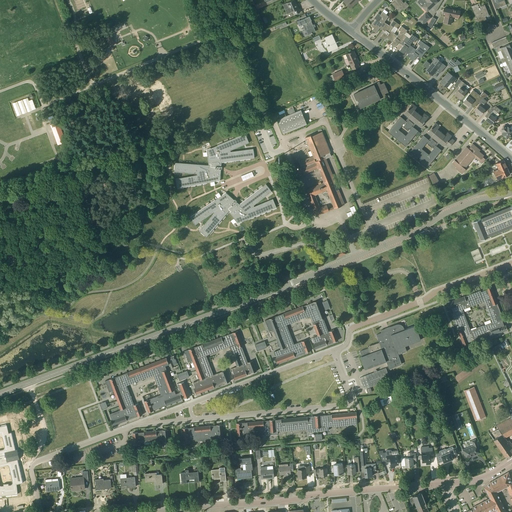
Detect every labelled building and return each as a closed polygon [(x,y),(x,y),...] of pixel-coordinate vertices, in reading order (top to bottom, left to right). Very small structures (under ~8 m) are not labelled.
[(293,11),(294,15),(300,12),(299,8),(298,9),(294,0),(293,0),(286,3),(288,8),(290,7),(292,12),(293,11)] [(397,10),(401,7),(394,0),(391,3),(397,10)] [(404,3),(401,0),(394,0),(401,7),(404,10),(409,5),(405,2),(404,3)] [(437,2),(436,0),(435,0),(419,0),(424,5),(422,6),(427,11),(437,2)] [(506,5),(504,0),(495,0),(496,2),(493,4),(495,9),(500,7),(506,5)] [(255,5),(257,9),(266,5),(264,1),(255,5)] [(485,17),(489,15),(485,5),(481,6),(482,9),(479,10),(477,5),(472,7),(471,6),(478,23),(486,20),(485,17)] [(459,18),(460,11),(453,9),(452,10),(444,8),(443,14),(445,15),(444,22),(451,24),(452,17),(459,18)] [(374,18),(375,19),(371,25),(374,28),(372,30),(376,33),(380,28),(382,30),(387,24),(384,22),(388,16),(382,12),(380,15),(378,13),(374,18)] [(431,18),(425,12),(417,19),(423,25),(431,18)] [(309,17),(297,22),(299,26),(303,24),(305,30),(303,31),(305,36),(312,33),(313,33),(313,32),(315,31),(311,21),(309,17)] [(433,17),(427,26),(431,28),(436,19),(433,17)] [(387,24),(382,30),(385,31),(381,37),(384,39),(386,37),(389,40),(394,33),(397,29),(397,28),(399,24),(393,20),(389,25),(387,24)] [(394,33),(389,40),(392,42),(391,44),(395,47),(398,42),(401,44),(406,36),(404,34),(407,30),(401,26),(398,29),(401,31),(397,35),(394,33)] [(325,47),(326,46),(329,52),(338,48),(336,43),(339,41),(334,43),(333,41),(335,40),(332,34),(333,34),(324,37),(326,40),(323,42),(325,47)] [(408,54),(413,47),(410,45),(413,40),(415,42),(418,39),(412,34),(411,36),(409,38),(407,36),(401,44),(403,45),(399,51),(403,54),(405,51),(408,54)] [(408,54),(407,55),(410,58),(409,58),(413,61),(417,56),(420,58),(426,51),(423,49),(426,45),(420,40),(417,44),(419,45),(416,50),(413,47),(408,54)] [(502,54),(511,50),(509,44),(500,48),(499,46),(497,47),(496,48),(497,52),(501,51),(502,54)] [(501,61),(511,56),(511,50),(502,54),(503,58),(498,60),(499,62),(500,61),(501,61)] [(345,54),(352,70),(359,67),(357,63),(359,62),(353,51),(345,54)] [(507,65),(511,62),(511,56),(501,61),(502,63),(505,62),(507,65)] [(440,73),(444,68),(446,66),(444,65),(436,58),(434,60),(431,64),(427,68),(426,70),(429,73),(432,75),(436,70),(440,73)] [(452,59),(447,64),(452,67),(461,63),(457,60),(455,62),(452,59)] [(335,80),(344,76),(342,70),(332,74),(335,80)] [(451,82),(453,83),(456,79),(448,72),(440,82),(444,85),(443,85),(444,86),(445,86),(447,87),(451,82)] [(461,81),(458,85),(460,87),(455,94),(458,97),(459,96),(460,98),(460,99),(467,90),(464,88),(467,85),(461,81)] [(380,98),(380,99),(386,96),(384,93),(388,92),(384,83),(381,85),(379,82),(374,85),(358,93),(353,95),(359,108),(364,106),(380,98)] [(495,92),(505,88),(502,82),(493,87),(495,92)] [(481,99),(483,98),(488,96),(483,92),(480,95),(473,90),(470,93),(463,101),(469,106),(474,99),(478,103),(481,99)] [(17,116),(32,111),(28,98),(12,103),(17,116)] [(481,99),(478,103),(480,104),(475,110),(480,115),(485,109),(482,107),(487,101),(483,98),(481,99)] [(397,139),(402,132),(398,130),(403,123),(405,124),(403,126),(405,128),(418,113),(414,110),(417,107),(412,104),(404,113),(408,117),(405,121),(400,116),(388,132),(397,139)] [(491,124),(496,118),(499,114),(498,113),(501,110),(495,106),(492,108),(488,112),(490,114),(486,119),(491,124)] [(283,134),(307,124),(301,110),(277,120),(283,134)] [(422,116),(418,113),(405,128),(408,130),(409,128),(411,129),(406,135),(402,132),(397,139),(405,146),(416,134),(418,131),(413,127),(416,123),(420,126),(428,117),(424,113),(422,116)] [(66,142),(58,122),(50,125),(58,145),(66,142)] [(280,154),(270,122),(257,127),(261,138),(260,138),(267,158),(280,154)] [(420,159),(426,152),(421,148),(427,142),(431,146),(442,133),(437,129),(440,126),(435,123),(427,132),(432,136),(431,136),(429,140),(424,135),(411,151),(420,159)] [(505,125),(500,131),(504,134),(503,135),(507,139),(511,132),(511,125),(511,126),(510,128),(508,127),(507,127),(505,125)] [(331,152),(326,141),(322,132),(311,136),(311,135),(305,137),(313,156),(299,162),(301,168),(298,169),(300,175),(318,168),(324,183),(306,190),(317,216),(331,210),(329,210),(327,205),(320,208),(314,195),(322,192),(324,195),(328,193),(334,208),(334,209),(344,204),(338,190),(336,190),(332,180),(334,180),(326,159),(331,156),(330,152),(331,152)] [(431,146),(434,148),(429,154),(426,152),(420,159),(429,165),(441,150),(436,146),(439,142),(444,145),(445,144),(449,147),(454,141),(450,138),(452,136),(447,132),(445,135),(442,133),(431,146)] [(252,145),(247,133),(208,148),(210,163),(177,161),(174,170),(197,172),(197,173),(175,175),(175,185),(218,181),(225,163),(259,160),(258,151),(233,153),(232,152),(252,145)] [(455,160),(452,163),(456,167),(455,168),(462,174),(467,168),(466,167),(474,157),(482,163),(485,159),(483,157),(484,155),(479,151),(480,150),(472,144),(470,146),(471,147),(469,149),(466,147),(455,160)] [(510,174),(509,171),(507,168),(504,160),(496,163),(498,169),(493,171),(497,179),(502,177),(510,174)] [(440,184),(434,173),(429,175),(435,187),(440,184)] [(231,201),(220,192),(187,215),(193,222),(209,212),(209,213),(200,231),(208,236),(221,211),(236,222),(272,207),(267,196),(248,204),(247,203),(267,186),(262,179),(231,201)] [(511,202),(478,216),(485,235),(511,224),(511,202)] [(346,253),(343,247),(336,250),(335,249),(334,250),(334,251),(333,251),(336,257),(346,253)] [(483,262),(504,256),(502,252),(482,258),(483,262)] [(469,345),(468,343),(474,341),(474,342),(490,336),(508,330),(506,325),(504,326),(502,320),(503,319),(497,303),(491,286),(486,288),(487,289),(481,292),(480,290),(465,296),(464,296),(447,303),(449,307),(451,307),(453,313),(452,313),(458,329),(457,329),(464,346),(469,345)] [(265,320),(269,331),(273,330),(281,349),(274,352),(276,358),(275,359),(277,363),(310,351),(306,339),(294,344),(287,325),(300,320),(300,319),(310,316),(318,336),(312,338),(315,344),(313,344),(315,349),(338,340),(334,329),(328,332),(322,316),(324,315),(318,300),(296,308),(265,320)] [(415,325),(405,329),(405,328),(404,327),(403,326),(402,325),(401,325),(400,324),(399,324),(398,324),(397,324),(396,324),(380,330),(381,333),(376,335),(379,342),(368,346),(368,348),(360,351),(362,357),(361,357),(361,356),(360,357),(365,369),(386,361),(389,369),(402,364),(398,354),(407,351),(405,346),(421,340),(415,325)] [(238,331),(184,351),(189,362),(193,360),(200,380),(193,382),(196,389),(194,389),(196,394),(230,381),(226,370),(213,375),(206,355),(220,350),(219,350),(229,346),(237,366),(232,368),(234,374),(232,375),(234,380),(257,371),(252,360),(248,362),(242,346),(243,346),(238,331)] [(265,341),(255,345),(257,351),(267,347),(265,341)] [(459,383),(486,363),(482,357),(454,377),(459,383)] [(109,392),(113,390),(121,410),(110,414),(112,420),(111,421),(113,426),(138,416),(142,415),(138,403),(134,405),(127,385),(153,375),(161,395),(144,401),(148,412),(153,411),(153,410),(182,399),(180,394),(180,395),(179,392),(176,394),(165,366),(169,365),(167,361),(168,361),(166,358),(127,373),(105,381),(109,392)] [(370,387),(390,379),(386,368),(366,375),(370,387)] [(187,370),(181,373),(177,374),(180,380),(189,377),(187,370)] [(474,386),(464,390),(475,421),(485,417),(474,386)] [(391,395),(385,398),(387,404),(393,401),(391,395)] [(106,401),(99,404),(102,410),(108,407),(106,401)] [(329,427),(357,424),(356,417),(357,417),(356,412),(330,414),(324,415),(320,415),(319,415),(315,416),(283,419),(277,419),(275,420),(275,419),(272,420),(269,420),(270,420),(241,423),(241,422),(236,423),(237,436),(243,435),(242,435),(264,433),(265,435),(271,434),(278,434),(277,431),(307,429),(307,432),(316,431),(329,430),(329,427)] [(452,415),(457,429),(463,427),(457,413),(452,415)] [(511,419),(511,418),(497,425),(499,428),(494,431),(498,436),(493,440),(506,458),(511,453),(511,444),(509,440),(507,441),(505,437),(511,433),(511,419)] [(0,490),(2,495),(4,495),(17,490),(14,481),(23,478),(17,457),(19,456),(17,448),(15,449),(11,432),(9,433),(4,422),(0,423),(0,490)] [(182,428),(183,441),(189,440),(195,439),(195,441),(212,439),(211,438),(218,437),(223,437),(222,424),(217,425),(210,426),(210,425),(194,427),(187,428),(182,428)] [(138,432),(133,433),(134,450),(142,449),(142,446),(141,446),(140,442),(162,440),(162,444),(161,444),(161,447),(169,447),(168,429),(163,430),(156,431),(144,432),(138,433),(138,432)] [(481,453),(479,448),(476,439),(471,441),(473,445),(462,449),(466,458),(470,457),(469,456),(476,453),(477,454),(481,453)] [(433,457),(433,451),(432,447),(429,448),(429,446),(421,447),(421,452),(422,462),(426,461),(426,464),(430,464),(430,458),(433,457)] [(436,453),(437,458),(437,463),(443,461),(443,463),(453,459),(451,455),(455,454),(455,455),(459,453),(457,447),(454,449),(453,447),(446,449),(445,448),(439,451),(439,452),(436,453)] [(398,454),(392,455),(392,451),(391,450),(386,450),(386,452),(379,453),(383,463),(387,462),(391,462),(391,468),(395,467),(395,464),(398,464),(398,459),(401,459),(399,455),(398,455),(398,454)] [(415,453),(412,454),(412,452),(408,453),(409,457),(405,458),(404,458),(403,454),(401,454),(401,461),(405,461),(406,466),(413,466),(413,461),(416,461),(415,453)] [(366,464),(365,454),(360,454),(361,465),(362,473),(365,473),(365,474),(365,477),(372,476),(372,471),(376,470),(376,467),(372,467),(371,467),(370,467),(370,464),(366,464)] [(252,477),(251,469),(252,469),(252,463),(251,463),(251,457),(239,458),(240,464),(245,463),(246,469),(241,470),(241,468),(237,468),(237,479),(242,478),(242,477),(245,477),(245,478),(252,477)] [(347,465),(348,473),(360,472),(358,457),(354,457),(354,464),(347,465)] [(138,471),(139,471),(138,461),(130,462),(131,472),(134,472),(134,475),(139,475),(138,471)] [(342,463),(336,464),(336,461),(331,462),(331,464),(333,464),(334,475),(340,474),(343,473),(343,474),(342,463)] [(279,465),(279,467),(280,475),(286,474),(286,479),(291,479),(290,474),(291,474),(291,471),(293,470),(293,464),(290,464),(290,466),(288,466),(288,464),(279,465)] [(306,473),(310,472),(309,466),(304,466),(304,469),(298,469),(298,478),(299,478),(302,478),(306,477),(306,473)] [(220,481),(226,480),(225,467),(219,467),(220,470),(212,471),(212,479),(213,479),(213,478),(220,477),(220,481)] [(273,470),(267,470),(267,467),(261,467),(261,478),(268,477),(268,478),(274,478),(273,470)] [(194,478),(195,482),(199,482),(198,471),(189,472),(189,469),(185,470),(185,472),(181,473),(182,483),(187,483),(186,479),(194,478)] [(85,489),(84,481),(89,481),(88,471),(82,471),(83,477),(70,478),(71,486),(70,486),(71,487),(72,490),(76,490),(85,489)] [(473,509),(470,510),(470,511),(489,511),(495,509),(496,511),(497,511),(504,509),(496,492),(507,486),(510,495),(511,494),(511,484),(508,472),(490,482),(484,488),(490,498),(472,507),(473,509)] [(145,474),(146,482),(151,481),(154,481),(156,481),(156,484),(163,484),(162,474),(157,474),(156,473),(145,474)] [(129,487),(136,487),(135,477),(121,478),(121,486),(129,485),(129,487)] [(111,488),(111,480),(111,479),(110,479),(103,480),(103,478),(95,479),(96,485),(97,485),(97,489),(111,488)] [(59,480),(52,481),(52,479),(50,479),(45,480),(46,491),(59,489),(59,490),(60,490),(59,480)] [(425,502),(424,499),(421,493),(412,496),(413,498),(410,500),(411,503),(415,502),(416,506),(425,502)] [(511,511),(511,498),(511,499),(511,502),(511,511),(505,511),(504,509),(497,511),(511,511)] [(427,511),(429,511),(425,502),(416,506),(418,511),(427,511)]
